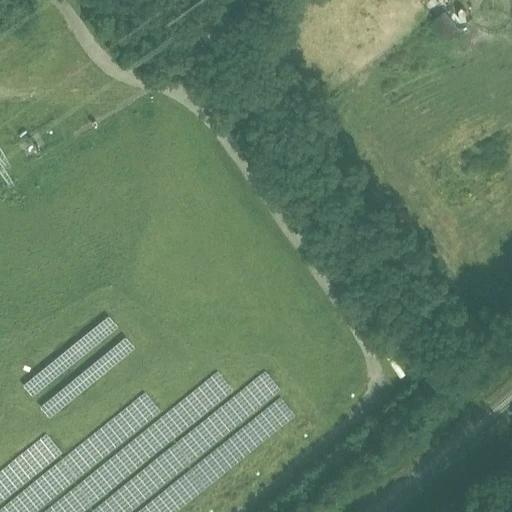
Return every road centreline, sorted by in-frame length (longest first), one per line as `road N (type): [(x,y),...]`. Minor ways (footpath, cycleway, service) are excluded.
road 1 (unclassified): [(182,98),(219,119),(377,365),(374,395),(242,511)]
road 2 (unknown): [(0,211),(182,98),(221,35)]
